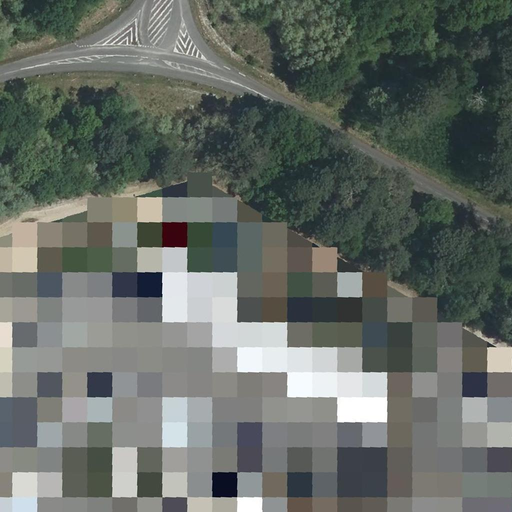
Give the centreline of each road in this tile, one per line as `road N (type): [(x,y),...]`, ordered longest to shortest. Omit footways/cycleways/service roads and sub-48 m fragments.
road 1 (unclassified): [(154,53),(263,94),(511,233)]
road 2 (unclassified): [(154,53),(90,55),(0,75)]
